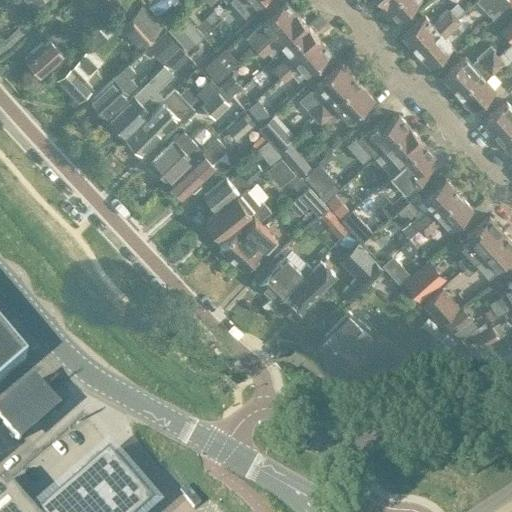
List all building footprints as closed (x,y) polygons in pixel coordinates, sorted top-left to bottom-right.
[(104,0),(114,10),(124,0),(104,0)] [(140,5),(144,2),(142,0),(128,0),(115,13),(123,21),(119,25),(138,46),(159,26),(140,5)] [(227,0),(242,15),(254,4),(258,0),(227,0)] [(260,22),(244,36),(250,42),(255,48),(295,12),(284,0),(282,0),(259,21),(260,22)] [(391,0),(385,5),(397,18),(416,0),(391,0)] [(475,0),(489,15),(504,0),(475,0)] [(456,17),(465,9),(458,2),(449,9),(433,24),(425,15),(402,35),(416,50),(455,15),(456,17)] [(211,24),(221,16),(213,7),(203,16),(211,24)] [(282,47),(306,24),(295,12),(255,48),(261,54),(276,40),(282,47)] [(203,16),(193,24),(183,13),(167,27),(186,49),(203,34),(202,33),(211,24),(203,16)] [(460,21),(456,17),(455,15),(416,50),(429,65),(452,45),(444,36),(460,21)] [(511,41),(511,18),(501,28),(511,41)] [(278,73),(317,36),(306,24),(282,47),(288,54),(272,67),(278,73)] [(54,44),(63,35),(57,28),(47,37),(24,58),(40,76),(64,55),(54,44)] [(90,44),(94,48),(106,37),(98,28),(83,42),(88,47),(90,44)] [(160,55),(175,41),(164,30),(149,43),(160,55)] [(304,72),(329,49),(317,36),(278,73),(283,79),(298,65),(304,72)] [(511,43),(497,56),(457,92),(462,98),(462,102),(466,106),(469,106),(472,108),(494,89),(484,77),(490,72),(491,72),(503,62),(511,53),(511,43)] [(93,65),(102,56),(94,48),(90,44),(88,47),(80,55),(56,77),(76,99),(91,84),(101,74),(93,65)] [(493,50),(494,49),(489,44),(476,56),(477,57),(471,62),(464,55),(442,75),(444,78),(444,82),(448,86),(451,86),(457,92),(497,56),(493,50)] [(183,50),(181,48),(179,46),(165,61),(174,69),(188,55),(183,50)] [(216,54),(204,66),(217,80),(229,68),(238,60),(225,46),(216,54)] [(314,116),(356,80),(340,62),(316,84),(327,96),(322,100),(321,100),(319,101),(313,94),(305,102),(311,109),(309,110),(314,116)] [(129,76),(134,72),(127,64),(88,101),(102,115),(126,92),(136,83),(129,76)] [(155,88),(170,73),(162,64),(145,81),(140,86),(106,120),(122,135),(144,113),(163,96),(155,88)] [(235,79),(233,76),(230,74),(220,83),(230,94),(241,85),(235,79)] [(218,86),(217,86),(210,78),(196,91),(204,99),(204,100),(215,90),(218,86)] [(348,119),(372,98),(356,80),(314,116),(319,122),(331,112),(330,110),(335,106),(348,119)] [(218,86),(215,90),(217,92),(226,101),(231,96),(220,84),(218,86)] [(182,121),(194,109),(174,89),(125,138),(139,152),(162,129),(176,115),(182,121)] [(213,118),(228,104),(226,101),(217,92),(202,106),(213,118)] [(270,114),(269,114),(258,100),(245,111),(257,125),(270,114)] [(497,137),(511,124),(511,108),(505,100),(482,121),(485,124),(485,127),(488,131),(492,131),(497,137)] [(298,112),(288,121),(296,130),(306,121),(298,112)] [(361,132),(357,136),(374,155),(384,146),(408,125),(397,113),(389,120),(382,113),(361,132)] [(236,139),(251,125),(242,115),(227,128),(236,139)] [(511,124),(497,137),(503,143),(502,147),(506,151),(510,151),(511,153),(511,124)] [(399,162),(422,141),(408,125),(384,146),(394,157),(388,163),(392,168),(398,162),(399,162)] [(165,178),(198,146),(182,130),(149,162),(165,178)] [(261,133),(251,142),(255,146),(256,148),(266,139),(261,133)] [(201,152),(168,182),(181,197),(214,167),(211,163),(225,150),(215,139),(201,152)] [(392,168),(388,171),(405,191),(410,187),(431,168),(425,161),(434,154),(422,141),(399,162),(398,162),(392,168)] [(281,151),(300,174),(309,166),(305,162),(290,143),(281,151)] [(334,154),(330,149),(325,144),(315,152),(324,163),(334,154)] [(278,182),(291,171),(279,158),(266,169),(278,182)] [(225,176),(203,194),(216,209),(250,181),(249,180),(261,170),(254,160),(241,170),(229,180),(225,176)] [(318,162),(304,176),(320,194),(335,180),(318,162)] [(381,169),(372,178),(378,185),(387,176),(385,174),(381,169)] [(418,227),(457,193),(443,178),(421,197),(429,206),(413,221),(418,227)] [(247,188),(248,187),(247,185),(235,195),(205,221),(218,238),(254,208),(260,216),(270,208),(262,199),(258,202),(247,188)] [(289,205),(298,215),(317,197),(307,187),(289,205)] [(400,191),(382,207),(390,216),(408,200),(400,191)] [(325,201),(338,216),(347,208),(334,193),(325,201)] [(449,228),(471,208),(457,193),(418,227),(423,233),(440,218),(449,228)] [(338,235),(346,227),(328,207),(319,215),(338,235)] [(352,210),(341,220),(361,242),(366,237),(372,232),(352,210)] [(199,213),(192,220),(196,224),(203,217),(199,213)] [(463,267),(503,232),(488,215),(466,235),(467,236),(459,243),(468,253),(457,262),(463,267)] [(266,250),(276,239),(253,218),(240,233),(236,229),(219,248),(242,269),(259,250),(262,247),(266,250)] [(408,236),(418,227),(413,221),(410,219),(401,228),(408,236)] [(495,268),(511,253),(511,242),(503,232),(463,267),(468,273),(479,263),(487,272),(493,266),(495,268)] [(407,255),(416,246),(408,237),(398,246),(407,255)] [(357,242),(339,260),(355,276),(341,291),(350,301),(382,269),(357,242)] [(304,262),(298,268),(285,254),(257,283),(273,298),(284,287),(288,290),(310,268),(304,262)] [(304,276),(277,303),(292,317),(319,290),(327,281),(335,273),(320,259),(312,267),(304,276)] [(419,300),(442,280),(426,261),(403,282),(419,300)] [(401,265),(391,275),(399,283),(409,273),(401,265)] [(495,313),(504,308),(511,303),(511,280),(506,284),(509,289),(488,300),(491,305),(484,309),(488,317),(495,314),(495,313)] [(439,321),(459,304),(441,286),(422,303),(439,321)] [(263,304),(261,305),(266,310),(268,308),(273,303),(269,298),(263,304)] [(452,332),(471,318),(462,306),(440,322),(452,332)] [(356,347),(370,330),(348,311),(333,327),(318,343),(342,363),(356,347)] [(440,326),(429,340),(443,352),(455,338),(440,326)] [(481,347),(496,338),(489,327),(474,336),(481,347)] [(0,381),(24,361),(0,332),(0,381)] [(0,422),(15,440),(53,408),(32,382),(0,409),(0,422)] [(11,511),(0,498),(0,511),(150,511),(113,465),(58,511),(11,511)]
